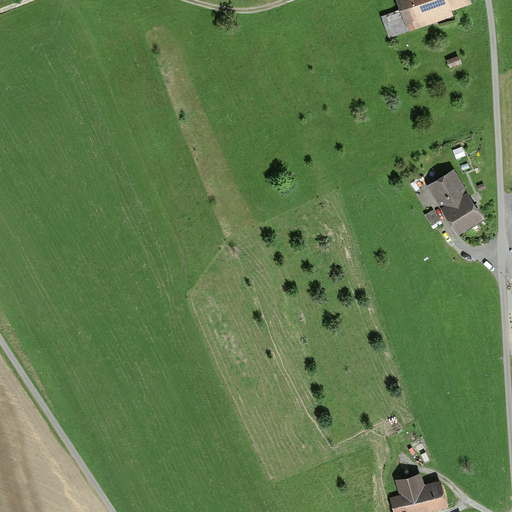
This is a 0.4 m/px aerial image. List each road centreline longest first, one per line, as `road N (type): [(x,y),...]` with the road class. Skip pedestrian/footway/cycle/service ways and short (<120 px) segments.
road 1 (unclassified): [(486,0),(511,471)]
road 2 (track): [(0,339),(112,511)]
